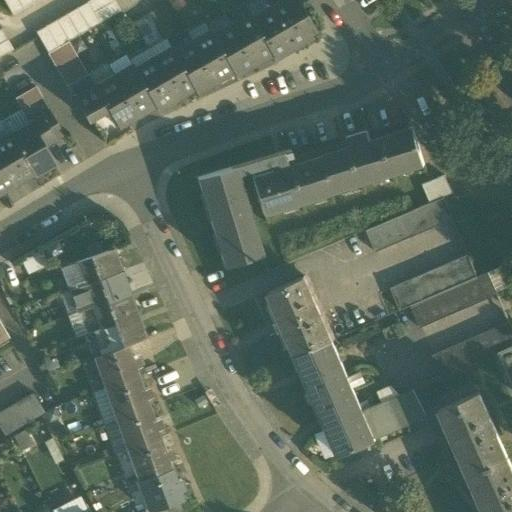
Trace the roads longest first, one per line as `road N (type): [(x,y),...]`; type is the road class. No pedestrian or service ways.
road 1 (residential): [(312,495),(229,388),(108,176)]
road 2 (residential): [(108,176),(375,67)]
road 3 (residential): [(0,235),(108,176)]
